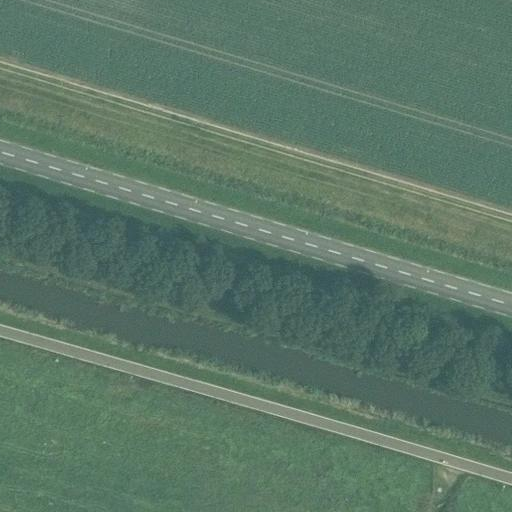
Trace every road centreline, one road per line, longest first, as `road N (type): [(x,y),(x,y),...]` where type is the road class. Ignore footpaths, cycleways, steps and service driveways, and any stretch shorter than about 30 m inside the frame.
road 1 (tertiary): [(511,306),(0,152)]
road 2 (unclassified): [(0,331),(511,480)]
